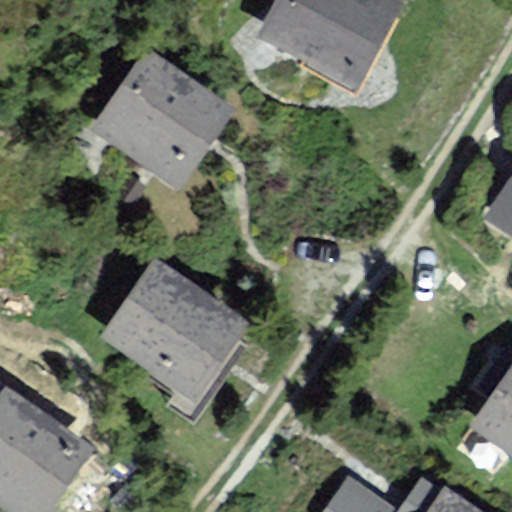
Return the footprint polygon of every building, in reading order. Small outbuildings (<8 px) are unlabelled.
[(398,11),(378,0),(279,0),(254,44),(350,97),(398,11)] [(231,115),(144,56),(90,135),(178,194),(231,115)] [(511,177),(481,221),(511,242),(511,177)] [(249,327),(152,263),(96,347),(194,411),(249,327)] [(511,369),(468,433),(511,463),(511,369)] [(51,511),(90,455),(5,397),(0,403),(0,511),(51,511)] [(470,511),(421,478),(397,511),(391,511),(347,481),(324,511),(470,511)]
